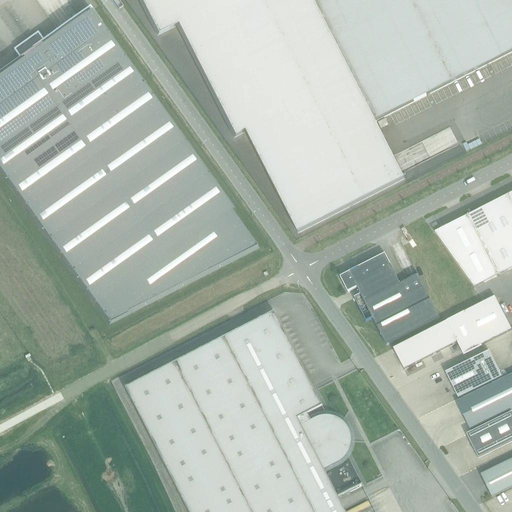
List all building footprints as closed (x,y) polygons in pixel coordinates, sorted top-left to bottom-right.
[(405,180),(375,122),(427,96),(511,52),(511,50),(511,49),(511,0),(139,0),(158,36),(177,26),(234,138),(246,132),(298,234),(405,180)] [(23,61),(0,77),(0,172),(109,325),(260,249),(91,12),(45,44),(38,34),(15,51),(23,61)] [(511,193),(468,216),(499,276),(511,269),(511,193)] [(468,216),(438,232),(473,289),(499,276),(468,216)] [(400,284),(390,265),(385,254),(365,265),(340,277),(348,293),(357,288),(360,295),(354,298),(366,322),(372,319),(386,346),(440,318),(418,275),(400,284)] [(511,330),(495,297),(464,313),(482,347),(511,331),(511,330)] [(364,486),(328,417),(275,313),(126,389),(188,511),(345,511),(339,499),(364,486)] [(447,322),(393,349),(404,371),(458,343),(447,322)] [(489,352),(446,373),(459,399),(502,377),(489,352)] [(470,431),(511,410),(511,374),(456,402),(470,431)] [(479,459),(511,442),(511,412),(467,435),(479,459)] [(511,460),(481,476),(492,498),(511,487),(511,460)] [(378,511),(390,506),(377,482),(364,489),(363,488),(355,493),(365,511),(366,511),(378,511)]
